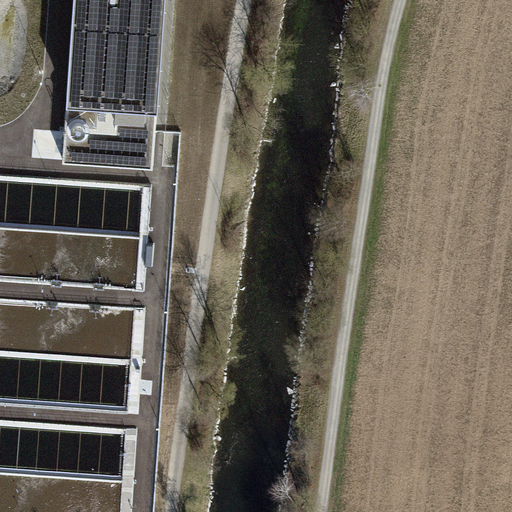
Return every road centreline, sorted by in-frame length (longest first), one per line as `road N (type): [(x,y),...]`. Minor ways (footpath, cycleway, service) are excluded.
road 1 (track): [(321,511),(387,42),(402,0)]
road 2 (track): [(245,0),(169,511)]
